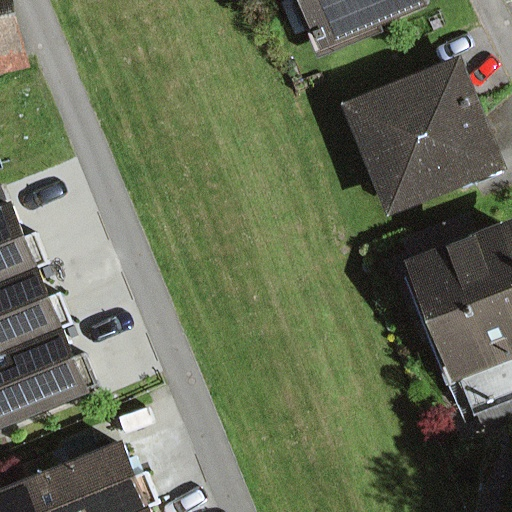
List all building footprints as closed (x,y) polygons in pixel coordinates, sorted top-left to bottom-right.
[(0,0),(0,75),(33,69),(18,0),(0,0)] [(429,7),(426,0),(299,0),(320,51),(429,7)] [(508,169),(461,56),(343,104),(389,217),(508,169)] [(20,227),(8,200),(0,203),(0,282),(37,268),(48,263),(31,223),(20,227)] [(511,221),(478,235),(470,213),(404,239),(412,259),(402,263),(450,387),(461,383),(474,416),(511,401),(511,221)] [(47,292),(37,268),(0,282),(0,354),(63,329),(74,325),(58,287),(47,292)] [(74,357),(63,329),(0,354),(0,430),(101,390),(85,352),(74,357)] [(140,411),(109,420),(115,437),(145,428),(140,411)] [(132,470),(121,444),(101,452),(95,437),(71,447),(77,462),(0,493),(0,511),(136,511),(147,507),(159,503),(143,466),(132,470)]
